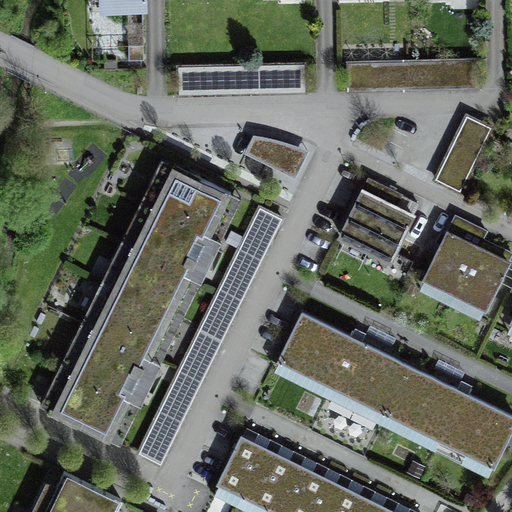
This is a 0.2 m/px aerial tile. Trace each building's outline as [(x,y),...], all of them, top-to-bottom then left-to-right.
[(142,0),(102,0),(103,10),(142,10),(142,0)] [(437,184),(460,195),(490,135),(467,123),(437,184)] [(109,284),(170,314),(229,197),(167,167),(109,284)] [(336,238),(385,266),(410,221),(360,193),(336,238)] [(281,220),(258,209),(140,452),(164,463),(281,220)] [(453,294),(476,249),(446,234),(423,279),(453,294)] [(476,249),(453,294),(486,311),(509,265),(476,249)] [(170,314),(109,284),(45,411),(107,441),(170,314)] [(385,413),(408,366),(300,315),(278,362),(385,413)] [(511,414),(408,366),(385,413),(493,464),(511,424),(511,414)] [(241,492),(264,446),(242,435),(219,481),(241,492)] [(264,446),(241,492),(266,504),(288,458),(264,446)] [(280,511),(291,511),(313,469),(288,458),(266,504),(280,511)] [(313,469),(291,511),(320,511),(336,481),(313,469)] [(42,511),(110,511),(116,501),(61,475),(42,511)] [(348,511),(358,492),(336,481),(320,511),(348,511)] [(358,492),(348,511),(376,511),(381,504),(358,492)]
